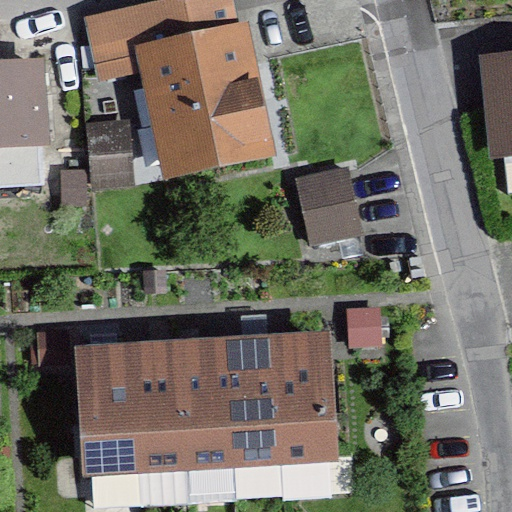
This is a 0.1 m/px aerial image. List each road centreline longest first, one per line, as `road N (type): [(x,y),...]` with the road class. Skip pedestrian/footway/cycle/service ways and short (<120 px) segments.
road 1 (residential): [(403,0),(480,314),(505,511)]
road 2 (residential): [(140,0),(0,20)]
